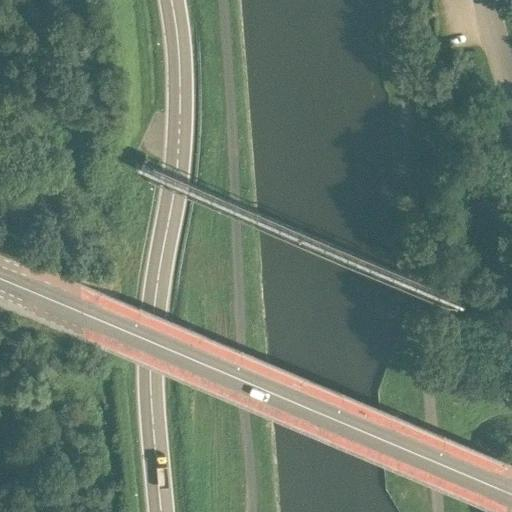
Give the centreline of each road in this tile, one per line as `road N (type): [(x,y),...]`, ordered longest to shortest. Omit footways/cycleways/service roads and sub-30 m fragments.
road 1 (tertiary): [(0,264),(511,481)]
road 2 (secondary): [(161,511),(148,340),(177,145),(170,0)]
